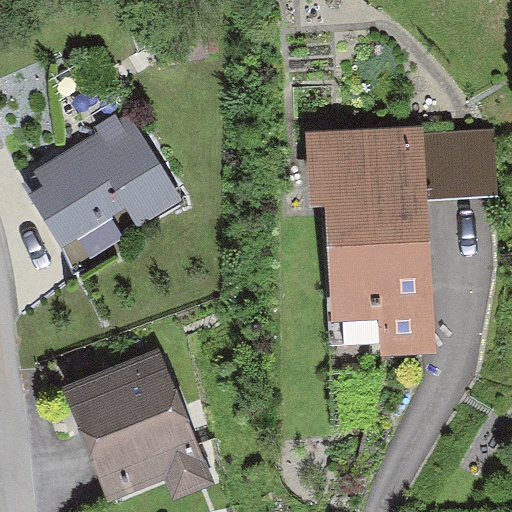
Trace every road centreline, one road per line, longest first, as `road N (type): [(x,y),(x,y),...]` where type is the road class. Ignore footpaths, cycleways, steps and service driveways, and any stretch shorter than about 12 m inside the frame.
road 1 (residential): [(381,511),(462,335),(463,212)]
road 2 (residential): [(0,337),(16,511)]
